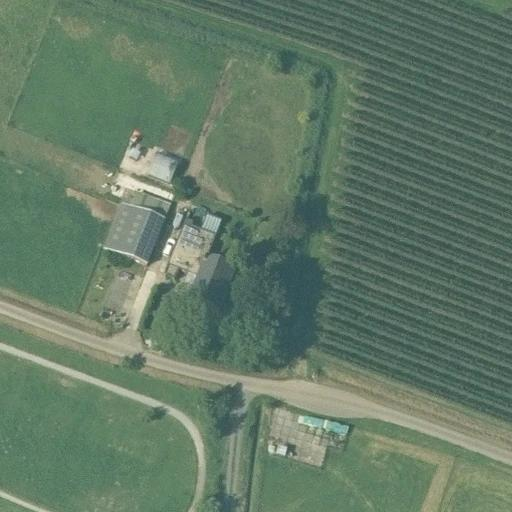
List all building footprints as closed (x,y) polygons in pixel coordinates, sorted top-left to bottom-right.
[(157,155),(148,177),(169,186),(178,163),(157,155)] [(171,207),(136,193),(130,209),(120,205),(102,251),(147,269),(171,207)] [(215,238),(191,229),(193,225),(185,222),(164,276),(174,280),(178,271),(189,275),(179,298),(218,314),(234,274),(205,262),(215,238)] [(254,249),(248,262),(258,266),(264,254),(254,249)] [(247,277),(247,279),(247,281),(248,283),(249,284),(250,286),(251,287),(261,291),(263,291),(265,291),(267,290),(268,289),(269,288),(271,286),(271,285),(272,283),(272,281),(272,279),(271,277),(271,276),(269,274),(268,273),(258,269),(256,269),(254,270),(253,270),(251,271),(250,272),(249,274),(248,275),(247,277)]
